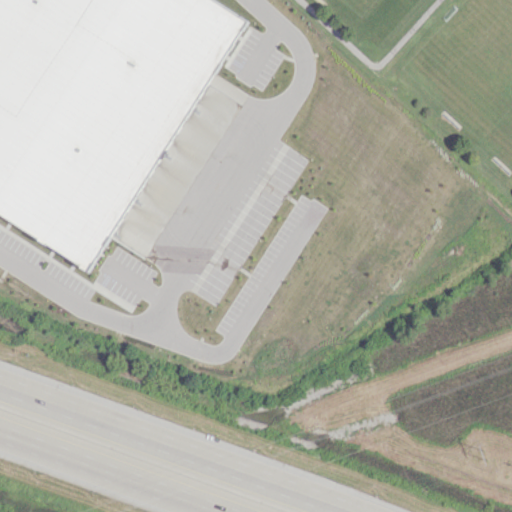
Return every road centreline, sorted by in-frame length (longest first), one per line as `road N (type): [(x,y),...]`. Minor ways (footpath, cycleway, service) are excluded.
road 1 (motorway): [(342,511),(0,387)]
road 2 (motorway): [(0,428),(233,511)]
